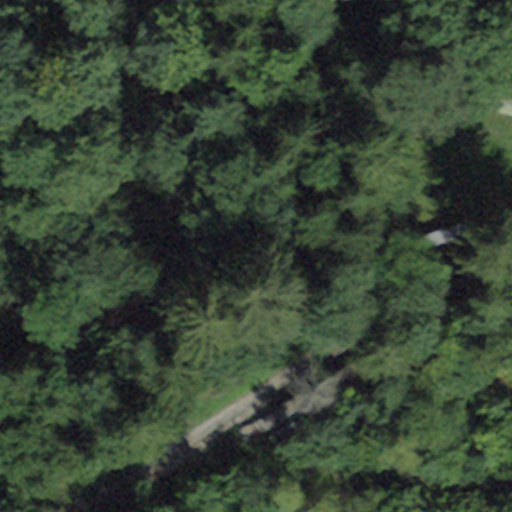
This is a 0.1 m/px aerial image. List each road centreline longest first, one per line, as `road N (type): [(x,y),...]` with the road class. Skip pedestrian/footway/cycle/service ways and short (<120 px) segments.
road 1 (track): [(65,511),(133,487),(387,313),(445,282),(511,267)]
road 2 (track): [(189,446),(240,465),(511,474)]
